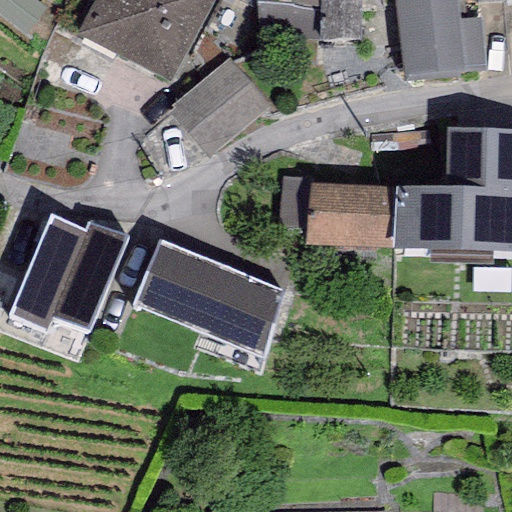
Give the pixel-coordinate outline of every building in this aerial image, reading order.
[(102,0),(83,37),(168,81),(210,0),(102,0)] [(304,0),(304,28),(358,28),(358,0),(304,0)] [(449,0),(398,0),(406,82),(456,78),(449,0)] [(175,117),(207,154),(263,106),(231,69),(175,117)] [(511,142),(451,140),(449,202),(402,200),(400,255),(511,257),(511,142)] [(354,193),(311,191),(309,249),(384,253),(387,195),(354,193)] [(89,245),(53,230),(49,239),(13,323),(44,336),(51,318),(85,332),(121,249),(93,237),(89,245)] [(164,256),(142,310),(255,357),(277,304),(180,263),(164,256)]
